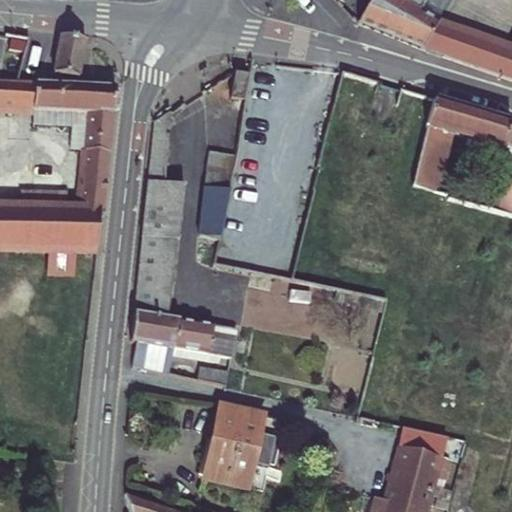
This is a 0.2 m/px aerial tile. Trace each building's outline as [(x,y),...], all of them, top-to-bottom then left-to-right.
[(511,0),(403,0),(399,7),(387,0),(376,0),(361,30),(426,58),(511,85),(511,0)] [(84,44),(60,40),(52,78),(76,83),(84,44)] [(245,75),(234,73),(230,97),(241,98),(244,83),(245,75)] [(335,76),(293,286),(403,308),(410,274),(393,270),(398,245),(334,232),(359,109),(373,111),(378,85),(335,76)] [(0,255),(45,259),(72,260),(94,261),(96,261),(100,216),(104,216),(114,90),(17,86),(0,86),(0,255)] [(448,206),(450,202),(453,192),(441,188),(453,140),(507,154),(499,183),(511,187),(511,129),(437,108),(412,196),(445,205),(448,206)] [(136,318),(167,324),(174,267),(177,265),(183,189),(165,188),(171,118),(152,129),(136,318)] [(511,187),(499,183),(490,214),(511,219),(511,187)] [(216,270),(230,198),(213,195),(200,267),(216,270)] [(72,260),(45,259),(43,280),(69,283),(72,260)] [(247,278),(242,328),(297,334),(298,322),(300,322),(304,284),(247,278)] [(383,305),(375,349),(401,354),(410,310),(383,305)] [(241,339),(167,324),(136,318),(133,349),(138,351),(137,368),(171,377),(175,352),(237,360),(241,339)] [(205,372),(202,384),(231,392),(233,377),(205,372)] [(285,423),(223,410),(209,483),(269,496),(285,423)] [(396,452),(380,504),(377,511),(370,511),(367,511),(366,511),(421,511),(436,464),(396,452)] [(176,511),(127,495),(125,511),(176,511)] [(370,501),(367,511),(370,511),(377,511),(380,504),(370,501)]
